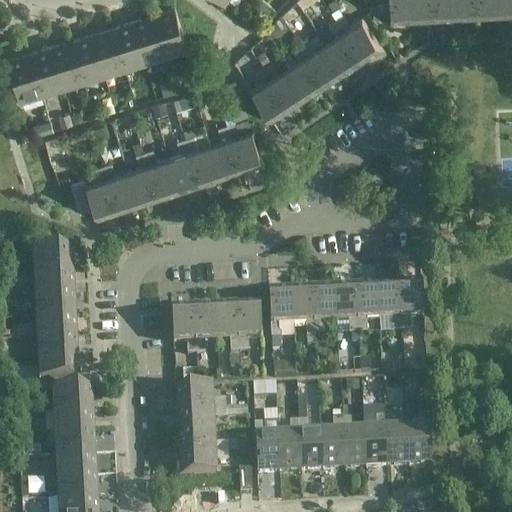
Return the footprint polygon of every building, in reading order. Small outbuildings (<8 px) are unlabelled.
[(388,0),(389,3),(372,4),(372,18),(389,17),(390,21),(412,20),(410,0),(388,0)] [(410,0),(412,20),(434,19),(432,0),(410,0)] [(432,0),(434,19),(455,18),(454,0),(432,0)] [(454,0),(455,18),(477,17),(475,0),(454,0)] [(475,0),(477,17),(498,16),(497,0),(475,0)] [(511,0),(497,0),(498,16),(511,14),(511,0)] [(349,25),(342,15),(343,14),(338,6),(330,12),(335,20),(362,61),(381,48),(361,18),(349,25)] [(186,47),(174,9),(153,15),(165,53),(186,47)] [(165,53),(153,15),(132,21),(144,60),(165,53)] [(362,61),(335,20),(327,25),(334,35),(324,42),(344,72),(362,61)] [(144,60),(132,21),(111,28),(123,66),(144,60)] [(123,66),(111,28),(91,34),(103,73),(123,66)] [(313,49),(306,39),(302,32),(294,37),(299,43),(325,84),(344,72),(324,42),(313,49)] [(103,73),(91,34),(70,41),(82,79),(103,73)] [(82,79),(70,41),(49,47),(61,85),(82,79)] [(325,84),(299,43),(291,49),(298,59),(287,66),(307,96),(325,84)] [(61,85),(49,47),(29,53),(40,92),(61,85)] [(40,92),(29,53),(7,60),(19,98),(40,92)] [(277,72),(270,62),(267,58),(260,63),(289,108),(307,96),(287,66),(277,72)] [(289,108),(260,63),(253,68),(255,72),(261,82),(250,90),(270,120),(289,108)] [(238,133),(234,122),(231,111),(222,114),(241,171),(262,164),(251,129),(238,133)] [(221,139),(209,143),(220,177),(241,171),(222,114),(214,117),(221,139)] [(35,135),(53,130),(50,119),(32,125),(35,135)] [(180,152),(168,156),(179,191),(200,184),(185,138),(182,130),(173,133),(180,152)] [(193,135),(185,138),(200,184),(220,177),(209,143),(197,147),(193,135)] [(139,166),(127,170),(138,204),(159,198),(144,151),(141,144),(132,146),(139,166)] [(152,148),(144,151),(159,198),(179,191),(168,156),(156,160),(152,148)] [(93,207),(96,218),(118,211),(103,165),(100,157),(92,160),(98,179),(86,183),(84,177),(70,182),(79,211),(93,207)] [(111,162),(103,165),(118,211),(138,204),(127,170),(115,173),(111,162)] [(32,251),(33,273),(72,271),(71,249),(32,251)] [(72,271),(33,273),(34,295),(74,293),(72,271)] [(421,281),(398,282),(401,338),(402,338),(402,331),(410,331),(409,318),(423,317),(421,281)] [(398,282),(377,283),(379,320),(391,319),(392,332),(393,338),(401,338),(398,282)] [(377,283),(355,284),(359,356),(359,346),(368,346),(367,333),(366,321),(379,320),(377,283)] [(355,284),(333,286),(335,322),(348,322),(349,334),(342,334),(343,345),(348,345),(348,355),(359,356),(355,284)] [(333,286),(312,287),(314,336),(315,344),(323,344),(323,336),(324,336),(323,323),(335,322),(333,286)] [(312,287),(290,288),(292,325),(305,324),(305,337),(314,336),(312,287)] [(290,288),(267,289),(271,354),(281,353),(280,326),(292,325),(290,288)] [(74,293),(34,295),(35,317),(75,315),(74,293)] [(259,302),(236,303),(239,352),(248,351),(247,339),(261,338),(259,302)] [(236,303),(215,304),(217,341),(229,340),(230,352),(239,352),(236,303)] [(217,341),(215,304),(193,305),(196,363),(196,368),(205,367),(205,353),(217,352),(217,341)] [(193,305),(171,306),(172,343),(186,342),(187,364),(196,363),(193,305)] [(75,315),(35,317),(36,338),(76,336),(75,315)] [(3,349),(15,348),(13,340),(12,331),(2,332),(2,340),(3,340),(3,349)] [(76,336),(36,338),(37,360),(77,358),(76,336)] [(77,358),(37,360),(39,382),(50,382),(78,380),(77,358)] [(50,382),(51,390),(79,388),(78,380),(50,382)] [(266,386),(254,386),(255,394),(267,394),(266,386)] [(91,387),(79,388),(51,390),(52,412),(92,410),(91,387)] [(212,387),(176,389),(177,411),(226,409),(225,400),(213,400),(212,387)] [(383,396),(384,417),(387,466),(408,465),(406,428),(394,429),(392,395),(383,396)] [(289,435),(277,435),(279,472),(300,471),(297,408),(288,408),(289,422),(289,435)] [(306,408),(297,408),(300,471),(322,470),(320,433),(307,433),(307,421),(306,408)] [(226,409),(177,411),(178,433),(215,431),(214,418),(226,418),(226,409)] [(92,410),(52,412),(53,434),(93,431),(92,410)] [(419,427),(406,428),(408,465),(431,464),(428,415),(418,415),(419,427)] [(376,430),(363,431),(365,467),(387,466),(384,417),(375,417),(376,430)] [(333,432),(320,433),(322,470),(343,468),(341,419),(332,420),(333,432)] [(350,419),(341,419),(343,468),(365,467),(363,431),(350,431),(350,419)] [(264,423),(254,424),(256,473),(279,472),(277,435),(264,436),(264,423)] [(93,431),(53,434),(55,455),(95,453),(93,431)] [(215,431),(178,433),(179,454),(228,452),(227,443),(215,443),(215,431)] [(228,452),(179,454),(180,477),(217,475),(216,461),(228,461),(228,452)] [(95,453),(55,455),(56,477),(96,475),(95,453)] [(250,470),(239,470),(240,494),(251,493),(250,470)] [(96,475),(56,477),(57,499),(97,496),(96,475)] [(97,511),(97,496),(57,499),(57,511),(97,511)]
